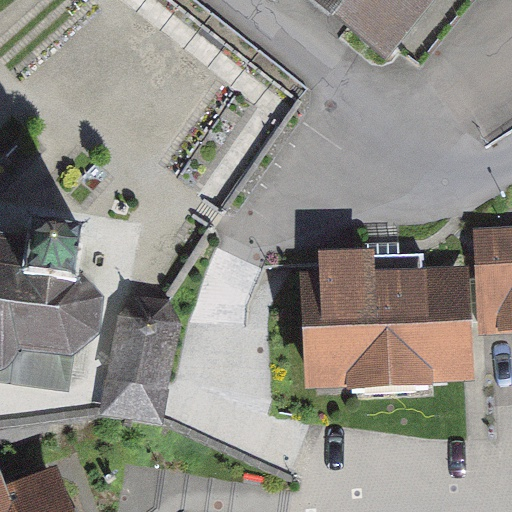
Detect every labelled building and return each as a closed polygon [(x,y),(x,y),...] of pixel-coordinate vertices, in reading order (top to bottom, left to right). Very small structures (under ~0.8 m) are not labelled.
[(308,0),(388,64),(439,0),(308,0)] [(38,222),(0,218),(0,387),(178,406),(186,332),(97,322),(99,299),(31,292),(38,222)] [(511,234),(484,236),(489,325),(511,323),(511,234)] [(458,276),(310,280),(312,377),(356,376),(357,388),(425,386),(425,370),(461,369),(458,276)] [(0,511),(66,511),(54,476),(4,494),(0,482),(0,511)]
